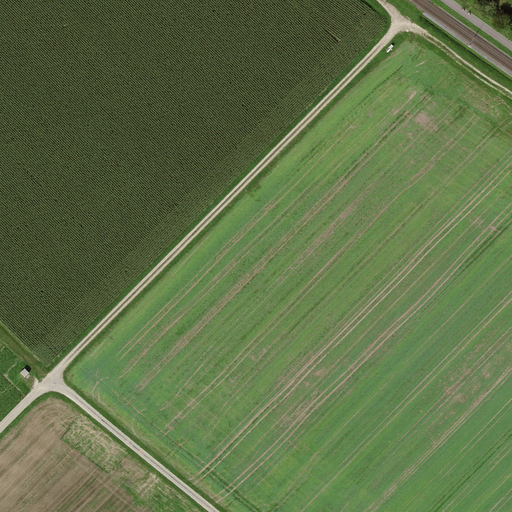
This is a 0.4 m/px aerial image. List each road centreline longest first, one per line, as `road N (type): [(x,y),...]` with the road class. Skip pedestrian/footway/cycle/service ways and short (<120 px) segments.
road 1 (track): [(395,29),(0,428)]
road 2 (track): [(220,511),(52,376)]
road 3 (track): [(511,95),(413,26),(395,29),(397,19),(380,0)]
